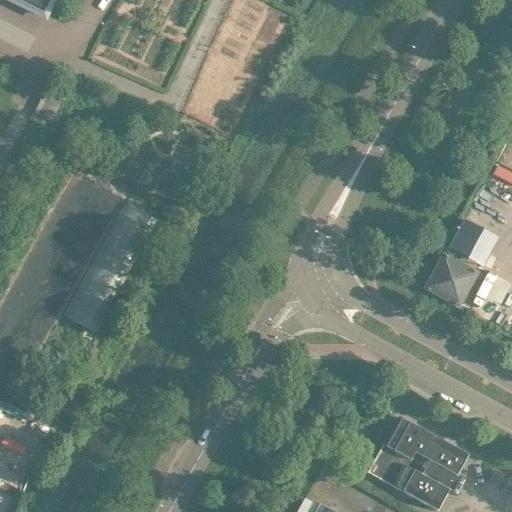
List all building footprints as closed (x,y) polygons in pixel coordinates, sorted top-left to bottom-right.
[(14,0),(44,15),(50,0),(14,0)] [(382,444),(460,486),(465,478),(457,474),(468,454),(397,415),(382,444)] [(350,418),(347,424),(356,429),(359,423),(350,418)] [(356,429),(347,424),(344,430),(353,435),(356,429)] [(456,494),(460,486),(382,444),(367,472),(437,510),(448,490),(456,494)] [(313,511),(336,511),(319,502),(313,511)]
